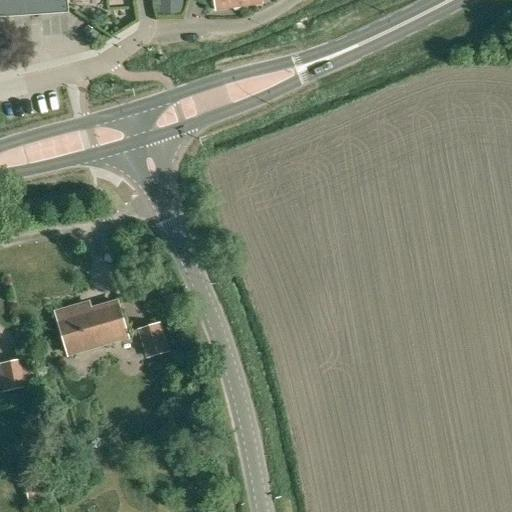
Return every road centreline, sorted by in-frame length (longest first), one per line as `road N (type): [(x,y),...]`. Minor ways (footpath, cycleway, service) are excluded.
road 1 (tertiary): [(262,511),(217,325),(164,202)]
road 2 (secondary): [(317,62),(131,108)]
road 3 (secondary): [(153,138),(289,86),(317,62)]
road 4 (secondary): [(317,62),(456,0)]
road 5 (residential): [(147,33),(242,27),(291,0)]
road 6 (secondary): [(131,108),(0,146)]
road 7 (secondary): [(0,175),(129,146)]
